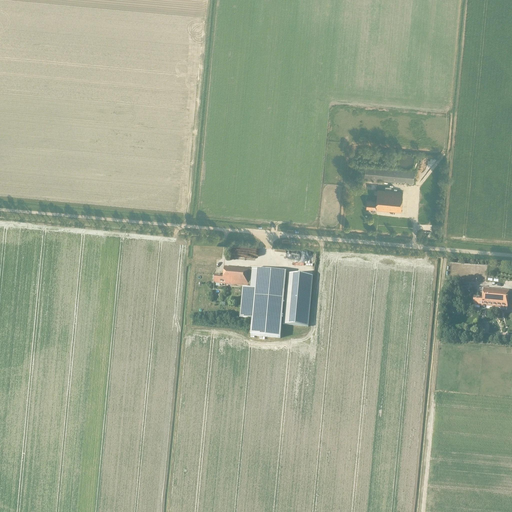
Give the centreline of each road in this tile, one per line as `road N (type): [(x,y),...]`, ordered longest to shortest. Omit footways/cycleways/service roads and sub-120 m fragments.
road 1 (unclassified): [(511,255),(0,210)]
road 2 (track): [(422,511),(444,249)]
